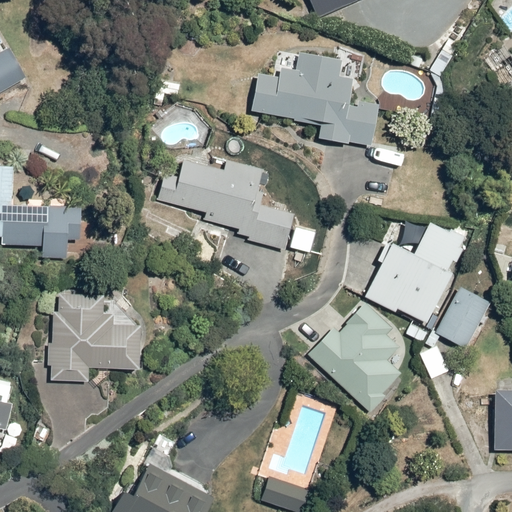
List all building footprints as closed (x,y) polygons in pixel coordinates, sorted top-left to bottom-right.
[(310,0),(320,20),(363,0),(310,0)] [(511,0),(488,0),(511,34),(511,33),(511,0)] [(0,96),(29,81),(13,51),(0,57),(0,96)] [(376,149),(380,103),(360,102),(359,107),(354,106),(355,100),(357,77),(344,76),(346,56),(300,52),(298,68),(281,67),(281,74),(259,72),(254,114),(322,123),(320,143),(376,149)] [(258,202),(265,168),(228,159),(226,169),(185,161),(181,178),(165,174),(159,203),(206,213),(204,222),(243,231),(242,237),(252,239),(251,244),(295,253),(304,212),(258,202)] [(15,170),(0,169),(0,238),(3,239),(3,249),(44,249),(44,261),(70,261),(70,241),(84,241),(85,206),(69,206),(69,197),(54,196),(54,208),(40,208),(40,199),(29,199),(29,208),(15,208),(15,170)] [(452,231),(433,222),(429,232),(399,219),(380,263),(382,263),(366,299),(397,313),(399,309),(413,315),(405,334),(425,343),(472,236),(453,228),(452,231)] [(508,282),(467,262),(451,293),(457,296),(437,335),(472,353),(508,282)] [(73,296),(62,296),(62,312),(54,312),(54,344),(49,344),(49,365),(53,365),(53,382),(81,382),(81,384),(92,384),(92,372),(144,372),(143,296),(79,297),(79,289),(73,289),(73,296)] [(409,342),(369,304),(344,332),(336,325),(312,357),(371,417),(408,381),(397,370),(409,359),(400,350),(409,342)] [(438,348),(415,358),(425,383),(449,371),(438,348)] [(0,383),(0,462),(17,394),(9,392),(10,387),(0,383)] [(511,451),(511,391),(497,391),(494,451),(511,451)] [(208,511),(215,500),(151,466),(135,498),(123,491),(111,511),(208,511)] [(307,485),(272,474),(264,501),(299,511),(307,485)]
